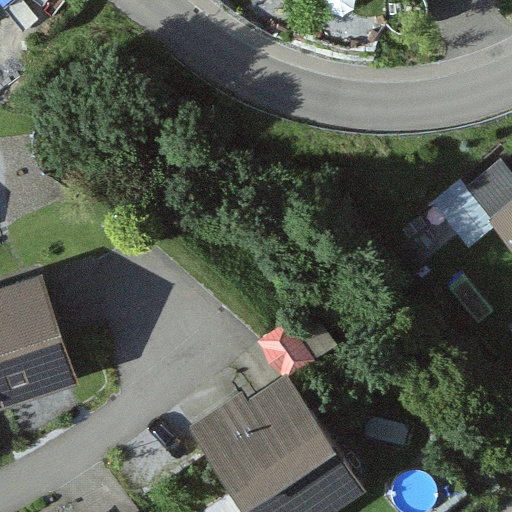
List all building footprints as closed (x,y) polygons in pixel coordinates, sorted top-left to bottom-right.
[(511,167),(499,152),(464,183),(511,238),(511,167)] [(46,260),(0,275),(0,396),(82,369),(46,260)] [(291,310),(259,331),(281,365),(313,345),(291,310)] [(384,348),(361,358),(371,383),(395,373),(384,348)] [(246,385),(197,419),(247,490),(334,429),(289,365),(251,392),(246,385)] [(319,511),(370,477),(334,429),(247,490),(261,511),(319,511)]
